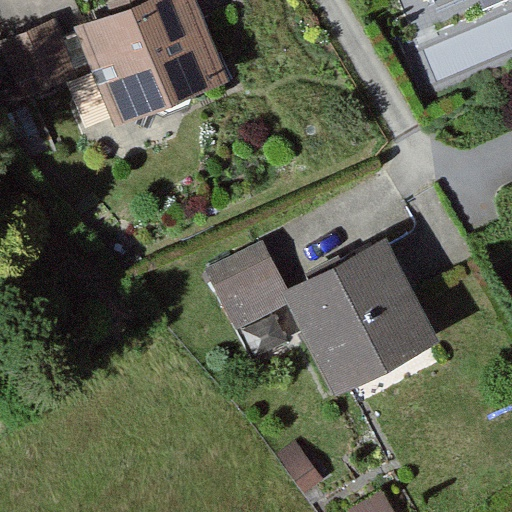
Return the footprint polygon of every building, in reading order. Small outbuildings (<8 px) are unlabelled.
[(185,0),(124,0),(64,23),(103,124),(216,82),(185,0)] [(414,0),(420,14),(455,0),(414,0)] [(289,299),(260,244),(209,271),(238,326),(289,299)] [(382,255),(294,299),(339,387),(426,343),(382,255)] [(274,319),(247,332),(257,353),(284,340),(274,319)]
